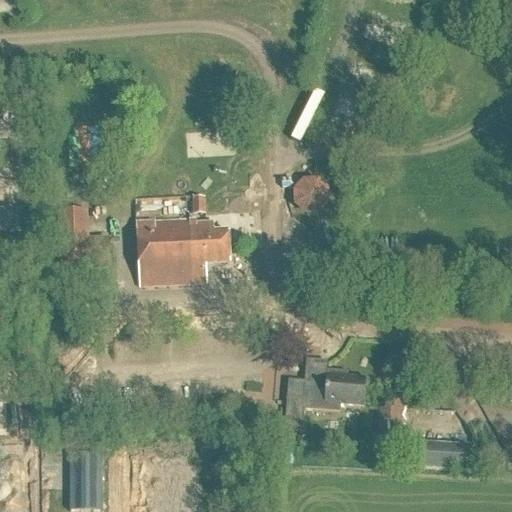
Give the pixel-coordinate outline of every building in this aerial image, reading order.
[(243,0),(243,25),(306,25),(305,0),(243,0)] [(463,0),(400,0),(404,24),(466,15),(463,0)] [(511,0),(502,0),(491,26),(511,34),(511,0)] [(144,13),(144,54),(173,54),(173,13),(144,13)] [(85,17),(85,59),(113,59),(113,17),(85,17)] [(28,20),(28,61),(57,61),(57,20),(28,20)] [(443,46),(381,55),(386,84),(448,75),(443,46)] [(511,61),(479,48),(466,78),(497,91),(503,75),(511,78),(511,61)] [(332,92),(326,122),(365,130),(371,100),(332,92)] [(235,135),(225,135),(225,155),(235,155),(235,135)] [(431,148),(424,211),(461,214),(465,180),(446,179),(449,151),(431,148)] [(493,153),(488,217),(511,218),(511,185),(508,186),(511,154),(493,153)] [(288,216),(322,216),(322,182),(287,183),(288,216)] [(206,217),(206,200),(193,201),(193,218),(206,217)] [(89,242),(88,214),(57,216),(60,274),(111,272),(109,241),(89,242)] [(208,270),(232,268),(230,239),(215,239),(215,229),(199,230),(198,226),(139,229),(142,291),(209,288),(208,270)] [(365,410),(367,382),(331,378),(331,374),(308,372),(307,384),(290,383),(288,404),(295,404),(294,417),(305,418),(305,413),(339,416),(340,408),(365,410)] [(402,416),(380,414),(378,441),(400,443),(402,416)] [(272,432),(273,420),(265,419),(264,432),(272,432)] [(303,435),(305,422),(294,421),(293,434),(303,435)] [(398,446),(398,473),(462,473),(462,447),(398,446)] [(66,457),(67,511),(98,511),(97,456),(66,457)] [(141,474),(141,502),(183,502),(182,474),(141,474)] [(32,489),(32,511),(60,511),(61,488),(32,489)]
